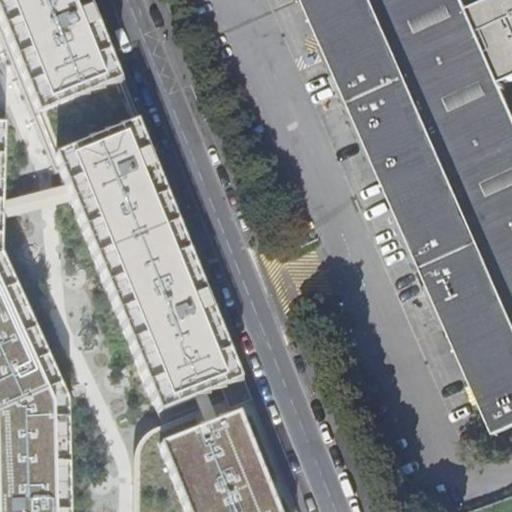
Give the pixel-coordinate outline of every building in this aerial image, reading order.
[(0,0),(0,38),(156,418),(237,385),(78,0),(0,0)] [(462,0),(302,0),(495,435),(511,427),(511,112),(503,92),(465,6),(462,0)] [(511,0),(477,0),(465,6),(503,92),(511,88),(511,0)] [(5,127),(0,126),(0,511),(74,511),(71,407),(3,257),(5,127)] [(276,511),(235,413),(158,446),(184,511),(276,511)]
